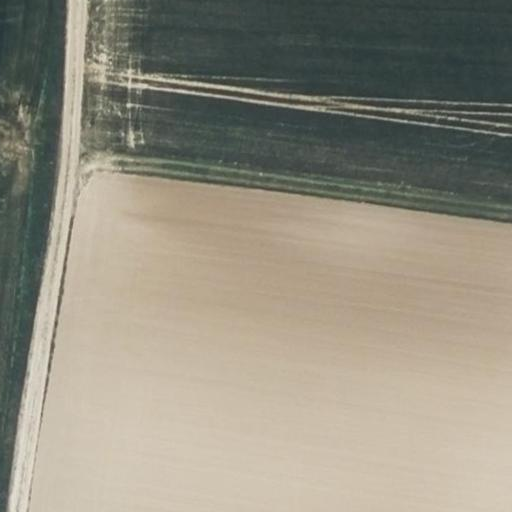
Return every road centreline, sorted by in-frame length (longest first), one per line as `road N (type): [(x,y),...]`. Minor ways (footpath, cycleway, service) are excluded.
road 1 (track): [(72,0),(67,145),(15,511)]
road 2 (track): [(67,145),(511,206)]
